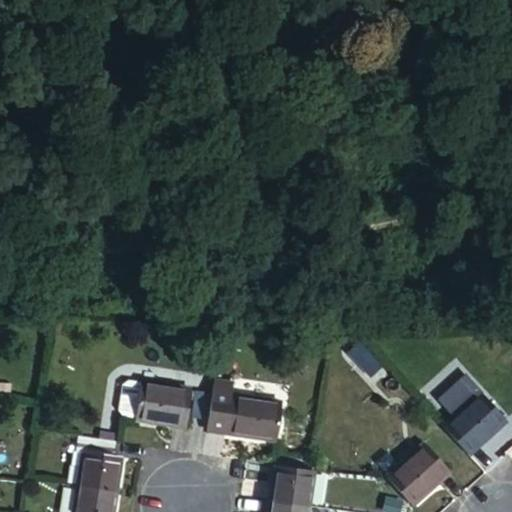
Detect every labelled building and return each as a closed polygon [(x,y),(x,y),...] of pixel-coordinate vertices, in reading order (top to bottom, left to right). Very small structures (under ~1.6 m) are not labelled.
[(238,388),(219,386),(213,435),(280,444),(285,409),(236,403),(238,388)] [(511,420),(511,415),(489,390),(454,421),(479,449),(511,420)] [(194,398),(147,392),(143,425),(190,431),(194,398)] [(116,466),(118,448),(79,443),(77,461),(85,462),(116,466)] [(423,450),(386,484),(410,510),(447,477),(423,450)] [(81,493),(117,498),(121,466),(116,466),(85,462),(81,493)] [(310,509),(315,475),(276,469),(271,504),(310,509)] [(115,511),(117,498),(81,493),(78,511),(115,511)]
